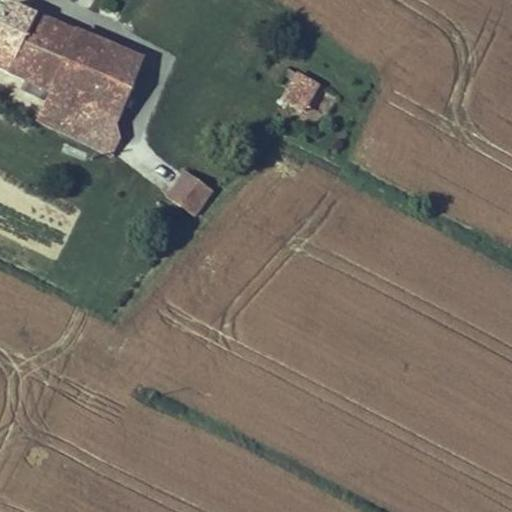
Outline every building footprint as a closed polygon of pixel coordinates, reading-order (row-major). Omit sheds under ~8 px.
[(140,7),(134,18),(171,35),(176,24),(160,16),(166,3),(157,0),(151,0),(147,10),(140,7)] [(6,5),(0,19),(0,67),(9,72),(36,17),(6,5)] [(36,17),(9,72),(50,90),(75,33),(36,17)] [(58,131),(72,100),(113,118),(117,119),(135,76),(130,74),(136,59),(98,43),(75,33),(50,90),(37,119),(58,131)] [(317,86),(255,52),(241,77),(303,112),(317,86)] [(112,159),(120,143),(113,118),(72,100),(58,131),(99,152),(112,159)] [(185,173),(168,197),(194,216),(211,192),(185,173)]
